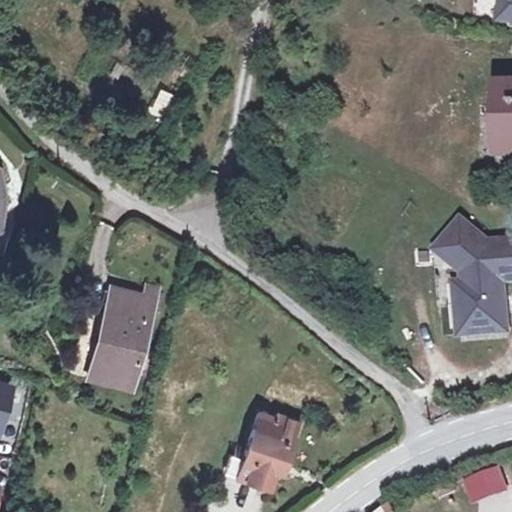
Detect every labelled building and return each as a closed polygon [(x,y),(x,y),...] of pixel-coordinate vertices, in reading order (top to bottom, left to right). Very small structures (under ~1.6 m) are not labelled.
[(511,0),(509,0),(505,0),(503,0),(501,26),(511,27),(511,0)] [(465,229),(441,257),(467,280),(468,291),(470,307),(461,308),(464,342),(510,338),(506,287),(511,286),(511,249),(498,251),(494,247),(491,251),(465,229)] [(95,366),(137,377),(157,299),(115,289),(95,366)] [(470,307),(468,291),(460,292),(461,308),(470,307)] [(135,387),(137,377),(95,366),(92,379),(135,387)] [(257,458),(251,476),(274,484),(280,466),(283,458),(290,460),(304,418),(281,410),(280,415),(263,409),(248,455),(257,458)] [(257,458),(248,455),(242,473),(251,476),(257,458)] [(283,458),(280,466),(287,468),(290,460),(283,458)] [(472,502),(506,487),(495,463),(461,479),(472,502)]
